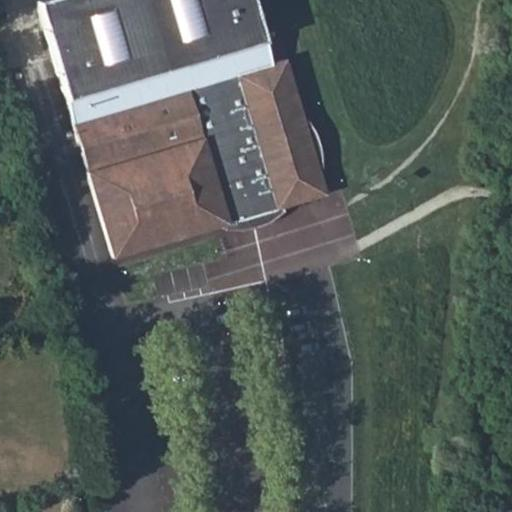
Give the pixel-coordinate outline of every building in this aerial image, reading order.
[(45,0),(37,3),(108,258),(218,227),(219,230),(232,231),(244,231),(257,228),(277,218),(281,210),(321,199),(315,175),(318,173),(318,149),(313,136),(304,122),(300,123),(284,63),(269,67),(250,0),(45,0)] [(441,6),(434,9),(429,0),(427,0),(413,7),(426,33),(448,22),(441,6)] [(468,22),(476,23),(477,15),(469,13),(468,22)] [(396,97),(369,106),(376,131),(404,123),(396,97)] [(435,166),(456,168),(459,141),(439,138),(435,166)] [(403,511),(431,511),(434,493),(406,491),(403,511)]
